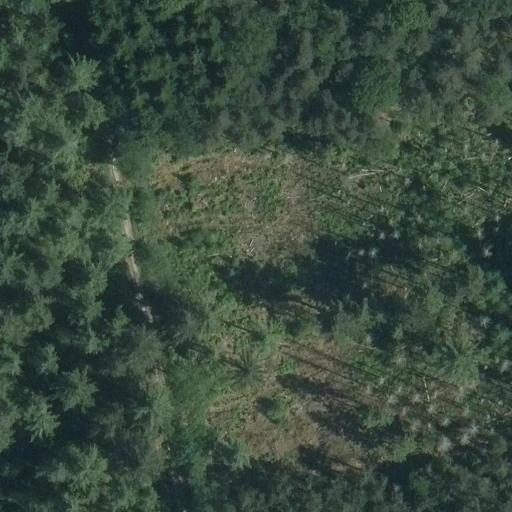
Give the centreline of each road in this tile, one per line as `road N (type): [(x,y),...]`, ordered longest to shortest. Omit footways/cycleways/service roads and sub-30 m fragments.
road 1 (track): [(82,0),(175,511)]
road 2 (track): [(172,496),(511,436)]
